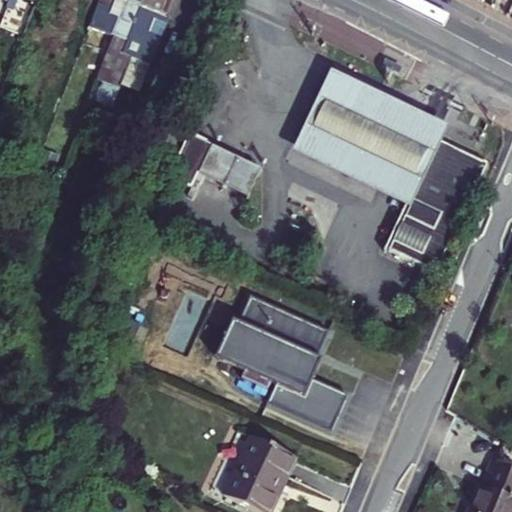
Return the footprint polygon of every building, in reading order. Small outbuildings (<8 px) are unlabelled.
[(138,0),(121,45),(109,41),(95,80),(133,96),(163,20),(159,19),(167,0),(138,0)] [(109,41),(121,45),(138,0),(110,0),(110,2),(106,10),(104,18),(96,35),(107,39),(109,41)] [(92,5),(81,37),(105,46),(107,39),(96,35),(104,18),(106,10),(92,5)] [(408,208),(441,142),(449,127),(335,70),(294,152),(408,208)] [(169,177),(191,188),(212,146),(190,135),(169,177)] [(434,270),(487,165),(441,142),(408,208),(389,248),(434,270)] [(249,197),(262,170),(215,147),(201,175),(249,197)] [(242,379),(273,393),(275,386),(304,399),(313,380),(321,361),(317,359),(329,332),(250,297),(238,324),(229,346),(252,356),(245,372),(242,379)] [(416,319),(422,307),(401,298),(395,309),(416,319)] [(217,360),(245,372),(252,356),(229,346),(238,324),(233,322),(217,360)] [(275,386),(273,393),(267,405),(331,433),(348,396),(313,380),(304,399),(275,386)] [(224,498),(251,441),(238,434),(210,491),(224,498)] [(253,511),(270,511),(295,462),(251,441),(224,498),(253,511)] [(511,511),(511,473),(487,464),(468,511),(511,511)]
